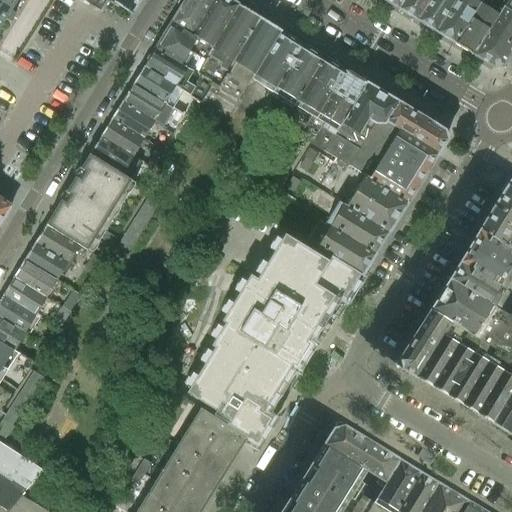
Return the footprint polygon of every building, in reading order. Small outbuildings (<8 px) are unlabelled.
[(0,0),(0,24),(4,18),(9,21),(14,13),(9,10),(15,0),(0,0)] [(137,0),(82,0),(91,5),(90,6),(100,12),(107,0),(108,0),(130,13),(137,0)] [(183,0),(171,21),(192,34),(212,0),(183,0)] [(212,46),(238,4),(231,0),(212,0),(192,34),(196,37),(190,46),(188,50),(204,60),(212,46)] [(428,0),(401,0),(397,8),(416,20),(428,0)] [(428,0),(416,20),(435,31),(453,0),(428,0)] [(453,0),(435,31),(454,43),(479,0),(453,0)] [(479,0),(454,43),(472,54),(501,5),(504,0),(479,0)] [(511,0),(504,0),(501,5),(511,11),(511,0)] [(218,85),(259,17),(238,4),(212,46),(204,60),(196,72),(195,74),(218,85)] [(502,64),(511,47),(511,11),(501,5),(472,54),(492,66),(502,64)] [(280,30),(259,17),(218,85),(238,98),(280,30)] [(196,37),(192,34),(171,21),(154,48),(182,66),(190,53),(187,51),(188,50),(190,46),(196,37)] [(260,111),(302,43),(280,30),(238,98),(219,128),(241,141),(260,111)] [(324,56),(302,43),(260,111),(281,124),(324,56)] [(238,98),(218,85),(195,74),(196,72),(186,68),(182,66),(154,48),(153,49),(141,68),(187,95),(193,99),(204,105),(198,115),(219,128),(238,98)] [(344,69),(324,56),(281,124),(302,137),(344,69)] [(141,68),(132,83),(164,103),(183,115),(193,99),(187,95),(141,68)] [(365,82),(344,69),(302,137),(323,150),(365,82)] [(400,129),(385,120),(397,101),(365,82),(323,150),(330,155),(325,164),(340,174),(346,164),(352,168),(358,172),(362,166),(373,173),(381,159),(390,144),(400,129)] [(132,83),(121,100),(153,120),(164,103),(132,83)] [(121,100),(110,118),(142,138),(153,120),(121,100)] [(443,129),(397,101),(385,120),(400,129),(436,151),(444,138),(443,129)] [(110,118),(100,134),(132,154),(142,138),(110,118)] [(436,151),(400,129),(390,144),(426,167),(436,151)] [(100,134),(88,153),(120,173),(132,154),(100,134)] [(426,167),(390,144),(381,159),(417,182),(426,167)] [(94,234),(129,179),(129,178),(120,173),(88,153),(45,223),(77,243),(85,249),(94,234)] [(417,182),(381,159),(373,173),(362,166),(358,172),(365,176),(406,200),(417,182)] [(365,176),(358,172),(352,168),(333,198),(342,203),(347,206),(387,230),(406,200),(365,176)] [(282,189),(294,197),(303,182),(291,174),(282,189)] [(511,230),(511,179),(511,180),(481,230),(504,244),(507,238),(511,230)] [(149,193),(115,247),(126,254),(161,200),(149,193)] [(0,220),(11,204),(0,196),(0,220)] [(387,230),(347,206),(342,203),(328,225),(373,253),(387,230)] [(45,223),(34,241),(66,261),(77,243),(45,223)] [(373,253),(328,225),(327,228),(316,246),(329,254),(326,259),(300,243),(296,250),(352,285),(359,272),(361,273),(373,253)] [(115,237),(104,230),(99,237),(111,245),(115,237)] [(500,286),(511,265),(511,249),(504,244),(481,230),(461,262),(500,286)] [(352,285),(296,250),(279,238),(255,277),(248,273),(219,319),(223,321),(209,344),(212,346),(184,391),(228,418),(224,423),(245,436),(254,441),(269,417),(256,409),(258,406),(262,408),(266,402),(291,362),(289,360),(302,339),(304,341),(333,294),(329,292),(331,289),(344,297),(352,285)] [(66,261),(34,241),(23,258),(56,278),(66,261)] [(94,274),(102,260),(92,254),(84,268),(94,274)] [(56,278),(23,258),(12,276),(44,296),(52,283),(56,278)] [(511,293),(500,286),(461,262),(450,279),(511,317),(511,314),(511,293)] [(44,296),(12,276),(1,293),(34,313),(40,303),(40,302),(44,296)] [(511,317),(450,279),(431,311),(451,323),(466,332),(480,341),(482,342),(496,350),(497,348),(511,357),(511,355),(511,317)] [(81,295),(77,292),(72,289),(49,324),(58,330),(81,295)] [(1,293),(0,294),(0,316),(23,331),(34,313),(1,293)] [(417,378),(443,337),(451,323),(431,311),(400,361),(402,369),(417,378)] [(0,316),(0,341),(12,349),(23,331),(0,316)] [(461,405),(486,364),(471,355),(465,351),(457,346),(443,337),(417,378),(461,405)] [(0,341),(0,367),(12,349),(0,341)] [(492,424),(511,390),(511,379),(486,364),(461,405),(492,424)] [(42,470),(0,443),(0,441),(42,377),(33,371),(3,419),(0,422),(0,470),(27,487),(42,470)] [(511,390),(492,424),(511,436),(511,390)] [(188,424),(175,445),(182,449),(178,456),(218,481),(226,468),(220,464),(220,461),(226,450),(234,455),(245,436),(224,423),(198,407),(198,408),(204,413),(195,428),(188,424)] [(399,460),(344,427),(334,429),(324,446),(366,472),(385,484),(399,460)] [(366,472),(324,446),(312,465),(355,489),(366,472)] [(218,481),(178,456),(171,451),(170,453),(177,458),(172,464),(165,460),(141,500),(148,504),(143,511),(188,511),(190,509),(200,493),(203,492),(209,495),(218,481)] [(143,458),(129,480),(137,484),(150,463),(143,458)] [(420,511),(437,484),(399,460),(385,484),(377,497),(368,511),(420,511)] [(355,489),(312,465),(302,480),(345,505),(355,489)] [(0,505),(7,510),(20,495),(27,487),(0,470),(0,505)] [(340,511),(345,505),(302,480),(291,500),(310,511),(340,511)] [(461,511),(468,502),(437,484),(420,511),(461,511)] [(48,511),(20,495),(7,510),(8,510),(6,511),(48,511)] [(367,511),(374,502),(365,497),(356,511),(367,511)] [(282,511),(310,511),(291,500),(282,511)] [(483,511),(468,502),(461,511),(483,511)]
